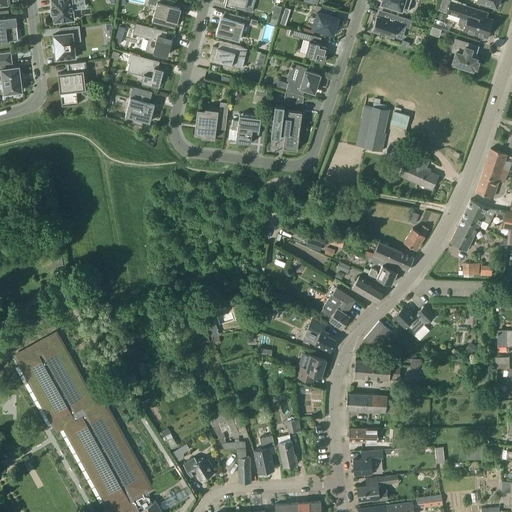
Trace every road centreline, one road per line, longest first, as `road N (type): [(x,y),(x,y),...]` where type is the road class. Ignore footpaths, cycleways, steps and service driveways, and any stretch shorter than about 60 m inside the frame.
road 1 (tertiary): [(339,482),(333,399),(341,358),(441,235),(511,45)]
road 2 (residential): [(362,0),(313,156),(288,166),(178,147),(172,127),(207,0)]
road 3 (track): [(455,209),(180,164)]
road 4 (track): [(180,164),(126,165),(83,137),(63,134),(0,142)]
road 5 (residential): [(196,511),(222,492),(339,482)]
road 6 (residential): [(31,0),(42,96),(0,116)]
